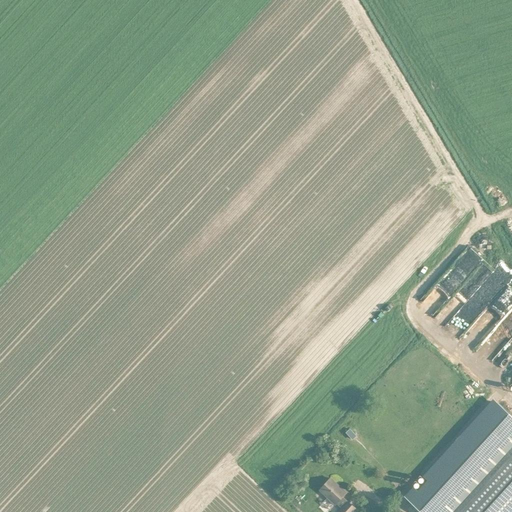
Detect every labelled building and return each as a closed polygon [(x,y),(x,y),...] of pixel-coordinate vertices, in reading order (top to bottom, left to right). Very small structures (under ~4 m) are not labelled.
[(485,292),(487,286),(481,283),(478,290),(485,292)] [(444,288),(422,312),(434,322),(455,299),(444,288)] [(511,322),(495,348),(510,358),(511,354),(511,322)] [(415,490),(406,499),(419,511),(511,511),(511,417),(495,402),(425,479),(415,490)] [(317,489),(332,503),(333,502),(339,507),(335,511),(336,511),(348,511),(352,507),(339,496),(343,492),(327,477),(317,489)]
